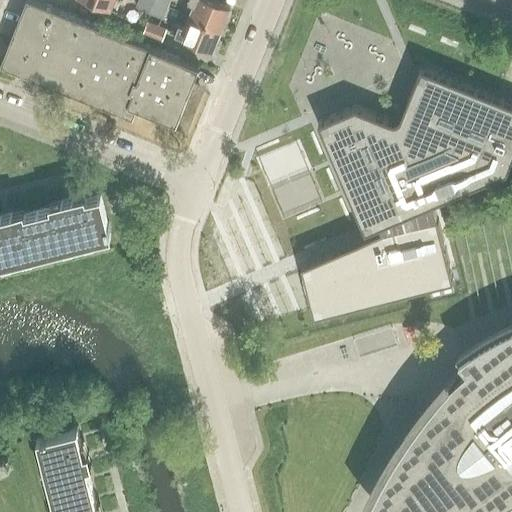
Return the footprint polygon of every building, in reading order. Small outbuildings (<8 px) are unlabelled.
[(25,0),(1,61),(0,63),(29,74),(29,75),(54,84),(133,116),(134,113),(129,111),(131,104),(149,111),(185,125),(200,87),(193,81),(198,67),(199,65),(92,22),(35,0),(25,0)] [(91,0),(90,4),(102,9),(103,7),(115,11),(115,10),(116,10),(119,0),(118,0),(91,0)] [(150,12),(154,1),(152,0),(138,0),(136,6),(150,12)] [(193,4),(189,15),(221,28),(230,7),(217,2),(217,0),(188,0),(188,1),(193,4)] [(168,6),(154,1),(150,12),(164,17),(168,6)] [(102,9),(100,14),(112,19),(115,11),(103,7),(102,9)] [(212,49),(221,28),(189,15),(184,27),(178,25),(175,34),(187,38),(185,43),(198,48),(200,44),(212,49)] [(167,29),(147,21),(143,33),(162,41),(167,29)] [(333,250),(302,263),(303,268),(314,314),(453,279),(441,230),(438,219),(437,220),(432,201),(431,197),(503,166),(511,144),(511,103),(426,67),(420,65),(406,99),(412,101),(402,124),(388,118),(355,105),(318,121),(363,226),(365,230),(380,224),(382,229),(383,233),(384,234),(335,255),(335,254),(333,250)] [(78,241),(110,233),(109,229),(110,228),(108,222),(107,222),(100,194),(75,200),(74,196),(72,196),(72,198),(68,199),(63,201),(63,198),(61,199),(62,203),(38,209),(48,248),(78,241)] [(48,248),(38,209),(38,210),(13,216),(12,211),(10,211),(11,214),(6,215),(2,216),(1,214),(0,213),(0,217),(0,219),(0,218),(0,260),(17,256),(48,248)] [(378,483),(371,498),(376,504),(380,511),(473,511),(478,510),(490,505),(503,499),(511,494),(511,317),(507,320),(501,323),(495,327),(488,330),(482,334),(476,337),(471,341),(465,345),(459,349),(457,351),(458,355),(459,356),(460,355),(464,360),(467,364),(459,371),(451,378),(443,387),(436,396),(430,403),(424,411),(418,419),(411,428),(405,438),(399,447),(393,456),(388,465),(384,473),(378,483)] [(78,426),(47,434),(37,436),(37,438),(38,437),(43,460),(53,498),(92,488),(86,463),(91,462),(88,449),(83,451),(77,427),(78,427),(78,426)] [(92,488),(53,498),(56,511),(103,511),(98,511),(92,488)]
